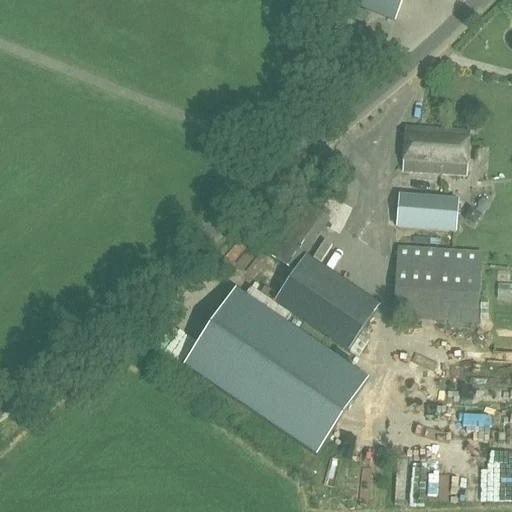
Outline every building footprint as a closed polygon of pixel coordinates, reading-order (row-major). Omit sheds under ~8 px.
[(341,0),(395,21),(403,0),(341,0)] [(466,177),(469,132),(405,127),(402,173),(466,177)] [(455,235),(459,201),(400,196),(397,230),(455,235)] [(328,221),(295,197),(258,250),(292,273),(328,221)] [(348,232),(358,207),(336,199),(330,215),(333,216),(330,224),(348,232)] [(483,254),(397,248),(393,320),(477,326),(483,254)] [(364,302),(364,301),(304,261),(277,300),(349,349),(376,311),(364,302)] [(235,292),(184,367),(315,456),(366,381),(235,292)] [(184,337),(164,324),(154,340),(174,354),(184,337)] [(511,407),(511,375),(502,376),(504,408),(511,407)] [(428,451),(411,451),(410,479),(397,479),(397,501),(428,502),(428,451)] [(497,503),(511,503),(511,458),(498,459),(497,503)] [(482,467),(470,467),(470,497),(482,497),(482,467)]
